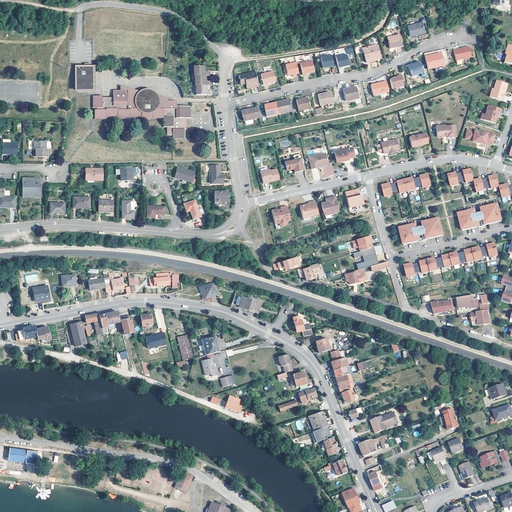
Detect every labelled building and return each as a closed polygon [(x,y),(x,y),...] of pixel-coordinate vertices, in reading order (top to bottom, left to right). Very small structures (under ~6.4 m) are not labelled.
[(424,33),(422,22),(407,26),(410,36),(424,33)] [(401,45),(399,34),(386,37),(389,48),(401,45)] [(380,58),(376,43),(362,47),(365,62),(380,58)] [(511,44),(506,43),(504,52),(505,53),(503,61),(511,63),(511,44)] [(470,57),(468,47),(453,50),(455,61),(470,57)] [(443,65),(440,53),(424,57),(427,69),(443,65)] [(333,65),(330,54),(319,57),(322,68),(333,65)] [(348,65),(346,54),(335,56),(338,67),(348,65)] [(313,71),(311,60),(299,63),(301,72),(306,71),(306,73),(313,71)] [(298,73),(295,62),(284,64),(287,75),(298,73)] [(422,72),(418,62),(407,67),(410,76),(422,72)] [(75,66),(74,91),(91,91),(91,72),(88,72),(88,66),(88,64),(84,64),(84,66),(75,66)] [(204,70),(204,66),(193,66),(193,75),(194,76),(194,85),(196,85),(195,95),(211,95),(211,90),(206,90),(206,89),(206,85),(210,85),(210,81),(205,81),(205,77),(205,75),(209,76),(209,71),(204,71),(204,70)] [(258,85),(254,71),(238,74),(240,81),(245,80),(245,83),(246,88),(258,85)] [(274,81),(272,71),(260,74),(262,84),(274,81)] [(402,86),(400,74),(395,75),(396,76),(392,77),(389,80),(391,89),(395,88),(395,89),(398,88),(398,87),(402,86)] [(506,83),(495,79),(492,87),(490,87),(488,95),(501,99),(506,83)] [(388,91),(385,80),(370,84),(373,95),(388,91)] [(120,85),(120,90),(127,90),(127,97),(134,97),(134,95),(135,94),(135,93),(136,92),(137,91),(138,90),(138,89),(139,89),(140,88),(120,85)] [(101,95),(92,95),(92,107),(96,107),(96,109),(94,109),(94,119),(105,119),(106,117),(116,118),(117,119),(129,119),(129,118),(140,118),(140,120),(152,120),(152,118),(162,118),(162,127),(166,127),(166,135),(172,135),(172,139),(184,139),(184,129),(185,129),(186,118),(190,118),(190,106),(175,106),(172,105),(172,100),(159,100),(159,99),(159,98),(159,96),(158,93),(156,91),(154,89),(151,87),(149,87),(147,86),(145,87),(143,87),(140,88),(139,89),(138,89),(138,90),(137,91),(136,92),(135,93),(135,94),(134,95),(134,97),(127,97),(127,90),(120,90),(113,90),(113,97),(101,97),(101,95)] [(359,98),(356,86),(343,89),(346,101),(359,98)] [(332,102),(330,92),(317,94),(319,105),(332,102)] [(159,100),(172,100),(172,105),(175,106),(175,101),(159,96),(159,98),(159,99),(159,100)] [(309,107),(307,97),(295,99),(298,110),(309,107)] [(288,98),(276,101),(278,113),(291,110),(288,98)] [(278,113),(276,101),(263,104),(266,116),(278,113)] [(500,108),(486,104),(484,113),(481,113),(479,118),(493,122),(496,114),(495,114),(495,112),(499,113),(500,108)] [(259,117),(256,106),(241,109),(243,121),(244,120),(245,123),(246,124),(252,123),(253,121),(252,119),(259,117)] [(441,136),(442,135),(445,134),(445,136),(445,137),(454,136),(453,124),(443,125),(443,124),(434,125),(435,136),(436,137),(441,136)] [(493,134),(469,129),(468,138),(471,139),(471,140),(483,143),(484,141),(491,143),(493,134)] [(424,133),(407,137),(410,146),(426,142),(424,133)] [(388,139),(373,143),(375,154),(397,149),(394,139),(388,141),(388,139)] [(17,144),(2,143),(2,154),(17,155),(17,144)] [(50,145),(35,143),(34,151),(36,151),(35,158),(46,159),(47,151),(51,151),(51,146),(50,145)] [(350,147),(332,151),(334,160),(341,159),(341,160),(346,159),(346,157),(350,156),(352,156),(350,147)] [(324,164),(325,162),(323,152),(318,153),(318,152),(306,155),(309,168),(317,166),(317,168),(322,166),(321,165),(324,164)] [(299,157),(282,161),(285,169),(291,168),(292,171),(301,169),(299,157)] [(221,174),(220,165),(210,165),(211,184),(224,183),(224,174),(221,174)] [(132,172),(131,166),(120,166),(120,180),(132,179),(132,172)] [(195,171),(177,167),(174,177),(192,181),(195,171)] [(321,174),(321,177),(331,176),(330,167),(323,168),(323,173),(321,174)] [(267,168),(258,171),(261,182),(269,179),(269,181),(277,179),(274,168),(267,170),(267,168)] [(455,172),(447,174),(450,186),(458,184),(457,182),(464,180),(465,182),(473,180),(470,168),(462,170),(462,172),(455,173),(455,172)] [(101,180),(101,169),(85,169),(85,180),(101,180)] [(388,183),(380,185),(383,196),(391,194),(391,192),(397,191),(398,192),(406,191),(414,189),(414,187),(420,185),(421,187),(429,185),(426,174),(418,175),(418,177),(412,178),(411,177),(403,179),(395,181),(395,182),(389,184),(388,183)] [(480,178),(473,180),(475,191),(483,189),(483,188),(488,186),(488,188),(498,186),(495,174),(486,177),(486,178),(481,179),(480,178)] [(37,185),(37,178),(25,178),(25,196),(35,196),(35,198),(42,198),(42,185),(37,185)] [(506,184),(498,186),(501,197),(509,195),(508,193),(511,192),(510,184),(506,185),(506,184)] [(356,188),(343,191),(345,201),(349,200),(351,206),(362,204),(359,194),(358,195),(356,188)] [(3,190),(0,189),(0,206),(6,206),(5,209),(15,209),(15,198),(3,198),(3,190)] [(229,202),(229,191),(214,192),(214,203),(229,202)] [(329,213),(337,212),(333,196),(325,197),(326,200),(324,201),(319,202),(321,212),(322,215),(329,213)] [(89,206),(89,197),(73,197),(73,208),(81,208),(81,206),(89,206)] [(112,211),(112,200),(98,200),(98,211),(112,211)] [(135,210),(131,210),(129,210),(129,207),(130,207),(130,200),(122,200),(122,218),(134,218),(135,210)] [(198,209),(195,200),(184,204),(187,211),(190,210),(191,210),(192,213),(191,214),(193,220),(201,217),(201,215),(198,209)] [(299,205),(298,206),(301,218),(316,214),(313,200),(305,202),(306,204),(303,205),(302,204),(299,205)] [(64,214),(64,203),(50,203),(50,214),(64,214)] [(496,204),(481,208),(482,212),(485,223),(500,220),(496,204)] [(165,206),(147,205),(146,217),(154,217),(154,214),(164,214),(165,206)] [(275,208),(269,210),(272,222),(274,223),(276,222),(284,221),(286,220),(287,218),(284,205),(278,207),(278,209),(275,210),(275,208)] [(474,213),(473,209),(457,213),(461,229),(477,225),(474,213)] [(482,212),(474,213),(477,225),(485,223),(482,212)] [(437,218),(421,222),(422,226),(425,238),(441,234),(437,218)] [(414,224),(398,228),(402,243),(417,240),(415,228),(414,224)] [(422,226),(415,228),(417,240),(425,238),(422,226)] [(368,235),(350,241),(352,247),(357,246),(358,250),(369,246),(368,241),(367,239),(369,239),(368,235)] [(410,263),(402,265),(405,277),(413,275),(413,273),(420,272),(420,273),(436,270),(435,268),(442,266),(443,268),(458,264),(458,262),(465,261),(465,262),(481,259),(480,257),(487,255),(488,257),(496,255),(493,243),(485,245),(485,246),(478,248),(478,247),(462,251),(463,252),(456,254),(456,252),(440,256),(440,258),(433,259),(433,258),(425,260),(417,262),(418,263),(411,265),(410,263)] [(374,247),(377,254),(383,252),(380,245),(374,247)] [(356,263),(358,269),(378,264),(374,248),(353,253),(354,257),(363,255),(364,261),(356,263)] [(290,265),(296,264),(294,258),(282,261),(273,264),(274,270),(278,269),(279,270),(284,269),(291,267),(290,265)] [(388,266),(387,261),(370,266),(372,271),(388,266)] [(312,265),(312,266),(297,271),(299,278),(305,276),(306,280),(315,278),(314,273),(319,272),(317,264),(312,265)] [(363,272),(362,268),(353,271),(354,273),(347,274),(348,281),(349,284),(359,282),(363,281),(365,278),(364,276),(362,275),(361,273),(363,272)] [(168,285),(167,273),(156,274),(156,279),(150,279),(150,286),(168,285)] [(75,286),(74,275),(61,276),(62,286),(75,286)] [(511,278),(502,276),(500,283),(506,285),(503,291),(500,300),(510,303),(511,297),(510,296),(511,294),(511,293),(511,278)] [(105,288),(104,284),(103,278),(88,281),(90,291),(105,288)] [(111,282),(104,284),(105,288),(105,291),(123,289),(121,278),(111,280),(111,282)] [(213,283),(212,283),(200,287),(204,299),(217,294),(213,283)] [(49,299),(47,286),(32,289),(34,302),(49,299)] [(260,303),(234,294),(231,305),(257,313),(260,303)] [(473,299),(472,295),(456,298),(457,307),(468,306),(468,307),(478,306),(477,298),(473,299)] [(479,305),(480,311),(487,310),(488,310),(486,295),(480,296),(481,303),(479,303),(480,304),(479,305)] [(452,311),(450,301),(438,302),(440,313),(452,311)] [(487,310),(480,311),(470,312),(471,322),(477,321),(477,324),(484,323),(484,324),(489,324),(487,310)] [(119,322),(117,311),(111,313),(105,314),(108,329),(114,328),(114,327),(114,323),(117,322),(119,322)] [(102,334),(98,316),(98,314),(91,315),(85,316),(86,323),(94,321),(97,335),(102,334)] [(102,315),(98,316),(102,334),(108,332),(108,329),(105,314),(102,315)] [(152,325),(150,314),(140,315),(142,326),(152,325)] [(133,332),(129,315),(120,317),(123,334),(133,332)] [(301,332),(310,329),(310,325),(302,327),(300,320),(298,320),(298,316),(293,317),(292,317),(295,332),(301,331),(301,332)] [(83,336),(80,322),(69,325),(74,346),(85,343),(84,338),(85,337),(85,336),(83,336)] [(16,340),(36,336),(35,329),(34,326),(27,327),(22,328),(22,330),(16,331),(17,334),(15,334),(16,340)] [(35,329),(36,336),(37,339),(45,338),(45,340),(50,339),(48,327),(35,329)] [(14,338),(13,331),(5,333),(6,339),(14,338)] [(166,344),(163,333),(156,334),(156,335),(151,337),(151,336),(145,337),(148,349),(166,344)] [(194,357),(189,334),(177,337),(182,360),(194,357)] [(218,352),(214,336),(203,339),(207,354),(218,352)] [(329,350),(326,339),(315,342),(318,353),(329,350)] [(339,350),(330,353),(332,361),(341,358),(339,350)] [(126,351),(119,352),(121,360),(128,358),(126,351)] [(281,367),(283,373),(291,371),(288,360),(286,360),(286,359),(285,355),(277,358),(278,363),(279,363),(280,367),(281,367)] [(332,365),(334,370),(347,366),(344,357),(341,358),(332,361),(330,361),(331,365),(332,365)] [(213,363),(212,358),(201,361),(205,375),(211,374),(211,376),(218,375),(217,368),(215,368),(213,368),(212,364),(213,363)] [(145,375),(150,374),(147,362),(141,363),(145,375)] [(335,378),(349,374),(351,373),(349,365),(347,366),(334,370),(332,370),(335,378)] [(301,392),(307,389),(302,372),(292,375),(291,371),(283,373),(279,374),(276,375),(278,379),(292,375),(295,387),(299,386),(301,392)] [(349,374),(335,378),(339,392),(353,387),(349,374)] [(232,384),(230,376),(221,379),(223,387),(232,384)] [(359,385),(358,385),(353,387),(355,393),(365,390),(363,384),(359,385)] [(505,394),(502,384),(489,389),(491,394),(492,399),(505,394)] [(312,388),(307,389),(301,392),(297,393),(300,403),(307,401),(307,399),(315,396),(312,388)] [(353,395),(351,390),(340,393),(343,402),(348,400),(349,402),(354,401),(357,398),(356,394),(353,395)] [(238,400),(229,396),(224,407),(237,412),(240,406),(237,405),(238,400)] [(296,405),(294,400),(278,406),(280,411),(296,405)] [(511,415),(509,405),(492,410),(495,420),(511,415)] [(359,411),(358,408),(348,411),(351,419),(357,417),(355,412),(359,411)] [(457,427),(453,410),(443,412),(448,430),(457,427)] [(311,415),(316,430),(323,428),(322,426),(326,424),(321,411),(311,415)] [(385,416),(388,425),(395,422),(392,413),(385,416)] [(388,425),(385,416),(369,422),(374,434),(385,430),(384,429),(384,427),(388,425)] [(326,426),(323,428),(316,430),(313,431),(317,442),(330,437),(326,426)] [(335,446),(332,438),(322,441),(328,456),(335,453),(333,447),(335,446)] [(462,449),(457,438),(447,442),(452,453),(462,449)] [(372,442),(371,440),(358,444),(363,457),(376,452),(372,442)] [(446,457),(441,447),(431,452),(435,462),(446,457)] [(38,453),(10,449),(8,461),(37,465),(38,453)] [(424,462),(418,449),(414,450),(421,464),(424,462)] [(500,464),(495,451),(480,457),(483,462),(485,468),(494,464),(495,466),(500,464)] [(510,459),(506,451),(499,454),(501,460),(505,459),(505,461),(510,459)] [(346,471),(340,459),(331,464),(333,467),(336,475),(346,471)] [(474,475),(468,462),(458,467),(464,479),(474,475)] [(382,471),(379,465),(367,471),(368,475),(374,491),(381,488),(375,473),(382,471)] [(193,476),(182,471),(175,488),(187,493),(193,476)] [(122,477),(121,482),(131,485),(132,480),(122,477)] [(359,503),(353,488),(342,493),(348,507),(351,506),(353,510),(356,508),(355,505),(358,503),(359,503)] [(511,504),(511,498),(510,494),(500,497),(504,508),(511,504)] [(480,511),(490,508),(487,498),(474,502),(476,511),(480,511)] [(385,511),(396,507),(392,501),(381,506),(384,511),(385,511)] [(361,510),(358,503),(355,505),(356,508),(353,510),(351,506),(348,507),(350,511),(357,511),(361,510)]
